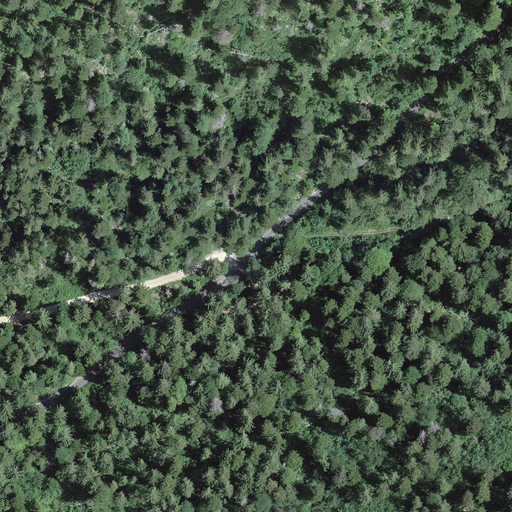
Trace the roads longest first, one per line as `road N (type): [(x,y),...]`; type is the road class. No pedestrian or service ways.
road 1 (unclassified): [(511,12),(368,158),(217,284),(80,385),(0,431)]
road 2 (track): [(511,194),(375,234),(302,239),(237,265)]
road 3 (track): [(0,320),(163,281),(205,262),(237,265)]
